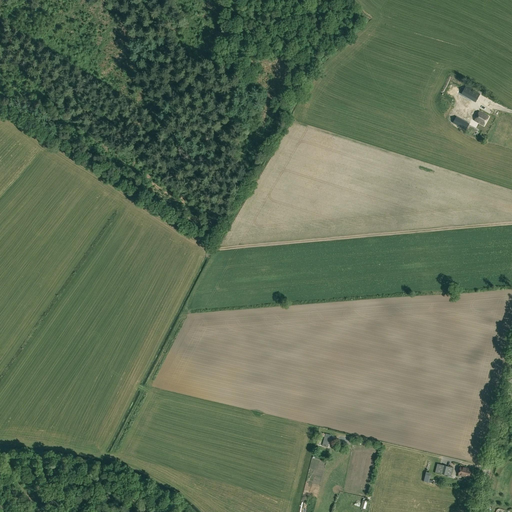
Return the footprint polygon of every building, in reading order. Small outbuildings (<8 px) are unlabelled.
[(480,94),(466,86),(461,94),(476,103),(480,94)] [(457,110),(469,115),(472,106),(460,102),(457,110)] [(484,126),(489,118),(480,112),(475,121),(484,126)] [(469,124),(456,117),(453,123),(466,130),(469,124)] [(322,446),(328,447),(331,438),(325,436),(322,446)] [(441,474),(443,465),(437,464),(435,472),(441,474)] [(449,467),(445,466),(443,465),(441,474),(447,475),(449,467)] [(460,466),(458,475),(464,477),(464,476),(471,478),(472,470),(469,469),(469,468),(460,466)]
